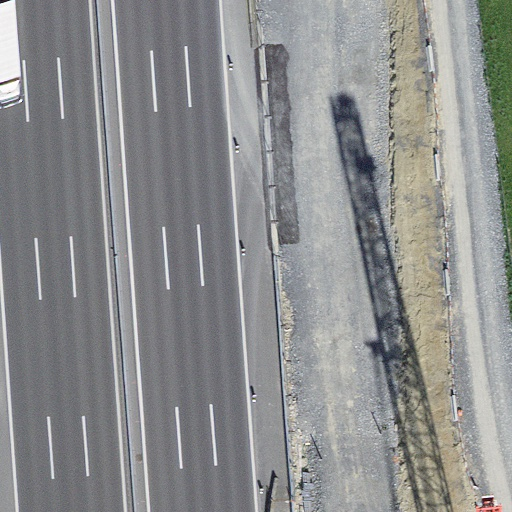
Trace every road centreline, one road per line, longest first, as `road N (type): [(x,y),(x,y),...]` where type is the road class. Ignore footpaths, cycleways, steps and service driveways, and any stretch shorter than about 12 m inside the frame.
road 1 (primary): [(348,0),(350,75),(416,511)]
road 2 (motorway): [(204,511),(167,0)]
road 3 (motorway): [(39,0),(73,511)]
